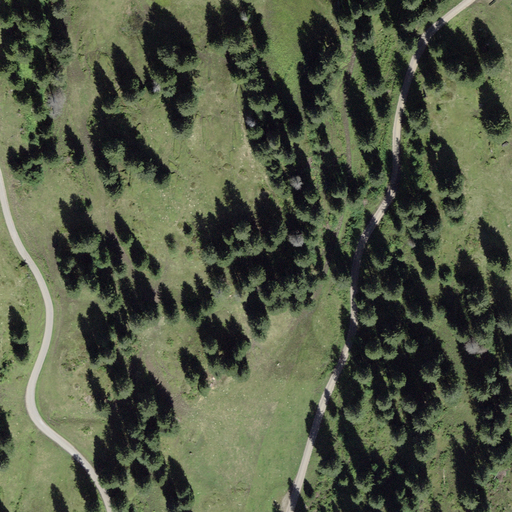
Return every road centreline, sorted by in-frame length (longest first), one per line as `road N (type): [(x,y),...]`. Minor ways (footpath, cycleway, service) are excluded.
road 1 (track): [(290,511),(350,338),(364,240),(388,201),(414,59),(439,23),(469,0)]
road 2 (track): [(0,183),(12,231),(50,307),(33,413),(85,461),(109,511)]
